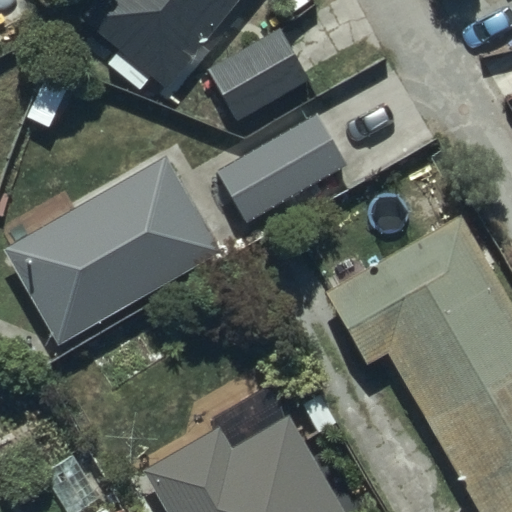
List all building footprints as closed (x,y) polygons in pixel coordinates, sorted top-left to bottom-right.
[(225,0),(85,0),(77,10),(163,78),(225,0)] [(275,19),(203,58),(232,110),(304,70),(275,19)] [(351,176),(319,123),(222,180),(254,233),(351,176)] [(0,245),(53,334),(214,238),(158,145),(0,239),(0,245)] [(511,511),(511,302),(455,206),(321,284),(361,353),(383,341),(483,511),(511,511)] [(216,415),(138,459),(168,511),(346,511),(286,406),(229,438),(216,415)] [(71,447),(39,466),(66,511),(98,493),(71,447)] [(124,511),(119,503),(102,511),(124,511)]
